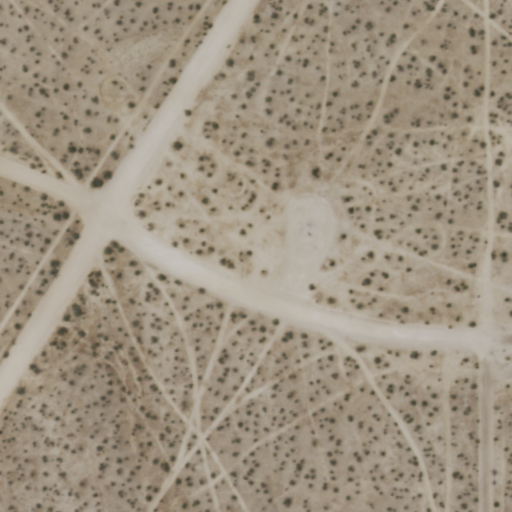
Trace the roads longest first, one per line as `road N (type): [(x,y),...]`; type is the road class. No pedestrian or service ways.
road 1 (track): [(482,345),(355,334),(281,313),(195,273),(95,211)]
road 2 (track): [(110,221),(246,0)]
road 3 (track): [(110,221),(0,394)]
road 4 (track): [(482,345),(484,511)]
